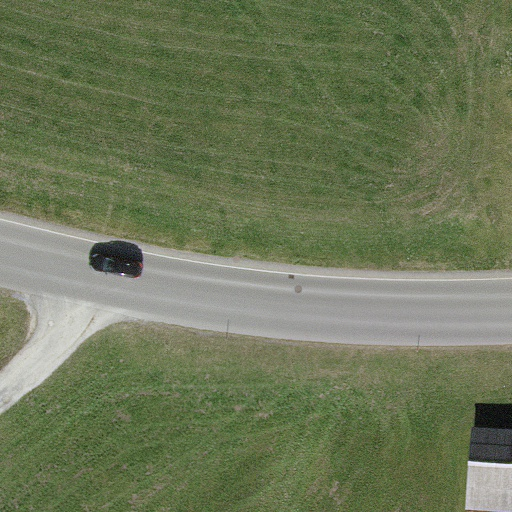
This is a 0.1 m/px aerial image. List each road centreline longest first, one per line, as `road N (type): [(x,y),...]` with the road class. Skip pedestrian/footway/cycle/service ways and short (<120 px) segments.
road 1 (tertiary): [(0,253),(196,296),(302,309),(511,312)]
road 2 (track): [(95,277),(53,350),(0,395)]
